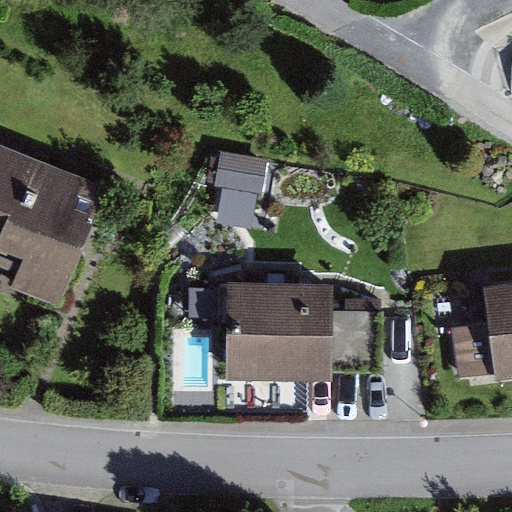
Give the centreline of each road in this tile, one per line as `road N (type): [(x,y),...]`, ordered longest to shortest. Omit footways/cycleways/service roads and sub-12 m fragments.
road 1 (residential): [(511,472),(0,447)]
road 2 (residential): [(307,0),(511,122)]
